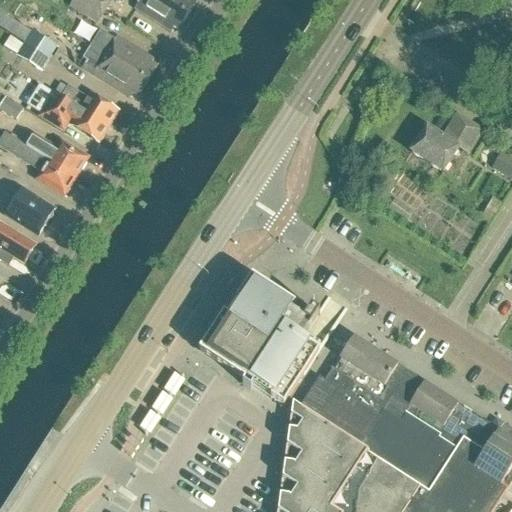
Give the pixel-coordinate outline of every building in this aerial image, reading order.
[(68,21),(74,14),(57,0),(47,0),(46,1),(68,21)] [(103,11),(86,0),(75,0),(69,9),(94,25),(103,11)] [(86,0),(103,11),(109,0),(86,0)] [(178,33),(189,17),(161,0),(140,0),(134,11),(170,34),(173,30),(178,33)] [(161,0),(189,17),(197,3),(193,0),(161,0)] [(42,3),(34,15),(63,34),(71,22),(42,3)] [(13,37),(24,45),(49,60),(56,49),(20,26),(13,37)] [(105,57),(148,84),(157,69),(151,65),(154,61),(117,38),(114,43),(100,34),(91,49),(105,57)] [(49,60),(24,45),(16,57),(41,73),(49,60)] [(138,99),(148,84),(105,57),(91,49),(84,61),(88,63),(98,69),(92,77),(130,100),(133,96),(138,99)] [(61,99),(107,129),(116,114),(90,98),(88,101),(68,88),(61,99)] [(107,129),(61,99),(60,100),(54,96),(39,121),(63,136),(69,126),(98,144),(107,129)] [(24,115),(5,103),(0,109),(0,114),(17,125),(24,115)] [(469,157),(483,133),(458,117),(443,140),(426,129),(410,155),(443,176),(459,151),(469,157)] [(77,181),(26,148),(25,149),(5,137),(0,144),(0,151),(39,176),(35,183),(64,201),(77,181)] [(26,148),(77,181),(89,160),(61,142),(54,153),(32,139),(26,148)] [(511,161),(502,156),(493,172),(511,182),(511,161)] [(37,239),(54,212),(22,192),(5,219),(37,239)] [(24,268),(36,247),(0,224),(0,263),(8,268),(13,261),(24,268)] [(222,318),(198,354),(244,384),(241,389),(249,394),(252,390),(281,409),(317,356),(308,350),(309,348),(302,343),(318,319),(309,313),(302,324),(289,315),(294,308),(251,280),(236,304),(239,306),(229,323),(222,318)] [(491,428),(354,340),(326,383),(319,379),(299,411),(286,511),(408,511),(423,490),(431,495),(420,511),(497,511),(511,489),(511,431),(495,421),(491,428)] [(175,374),(164,390),(174,397),(185,380),(175,374)] [(162,393),(152,409),(162,416),(172,399),(162,393)] [(150,412),(140,428),(150,434),(161,418),(150,412)]
